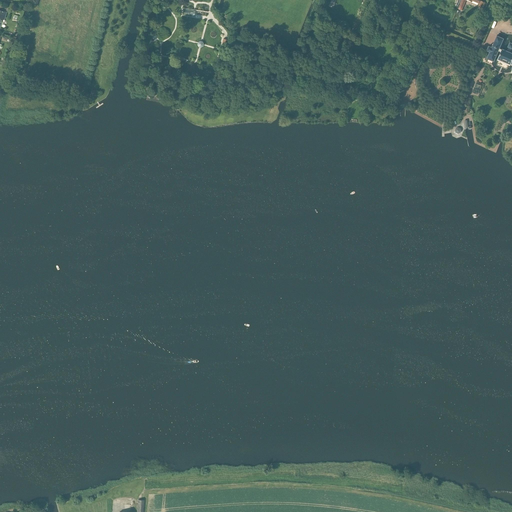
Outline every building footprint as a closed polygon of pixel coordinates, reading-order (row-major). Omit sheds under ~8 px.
[(460,0),(459,3),(460,4),(458,9),(462,10),(466,0),(460,0)] [(479,1),(479,0),(469,0),(472,1),(472,0),(480,3),(478,8),(483,10),(485,3),(480,1),(480,2),(479,1)] [(194,17),(195,11),(183,9),(182,15),(194,17)] [(499,48),(504,39),(500,37),(497,36),(492,47),(489,46),(487,50),(490,52),(487,58),(492,61),(494,61),(498,51),(501,52),(500,53),(500,54),(498,58),(497,60),(498,61),(509,65),(510,66),(510,65),(511,65),(511,66),(511,69),(511,53),(510,52),(511,48),(511,43),(510,42),(508,47),(509,47),(507,51),(502,49),(499,48)] [(476,84),(473,93),(478,95),(482,87),(476,84)]
